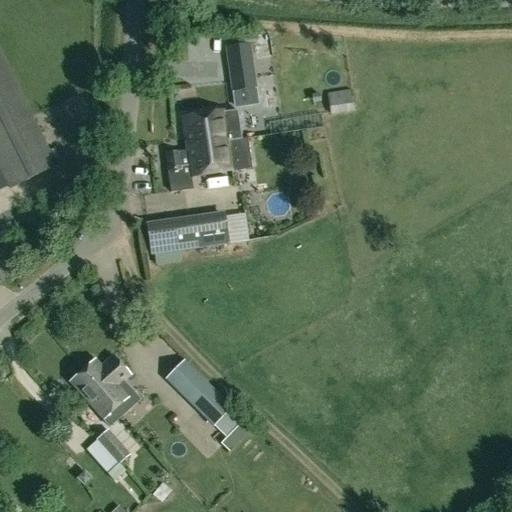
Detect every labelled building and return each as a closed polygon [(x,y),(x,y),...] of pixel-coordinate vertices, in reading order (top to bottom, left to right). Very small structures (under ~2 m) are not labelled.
[(228,49),(233,91),(253,88),(248,46),(228,49)] [(0,189),(6,187),(8,190),(56,167),(0,51),(0,189)] [(331,116),(354,112),(351,91),(328,95),(331,116)] [(224,113),(183,119),(191,178),(232,172),(224,113)] [(166,154),(168,173),(182,171),(180,152),(166,154)] [(148,227),(152,254),(233,241),(229,215),(148,227)] [(80,375),(84,381),(111,413),(128,398),(118,388),(130,377),(113,357),(101,367),(96,361),(80,375)] [(111,413),(84,381),(80,375),(70,383),(109,427),(115,422),(109,415),(111,413)] [(233,414),(224,404),(206,387),(198,396),(216,412),(226,422),(233,414)] [(131,456),(109,431),(86,451),(114,482),(126,472),(120,465),(131,456)] [(123,511),(126,511),(135,505),(126,494),(116,503),(123,511)]
